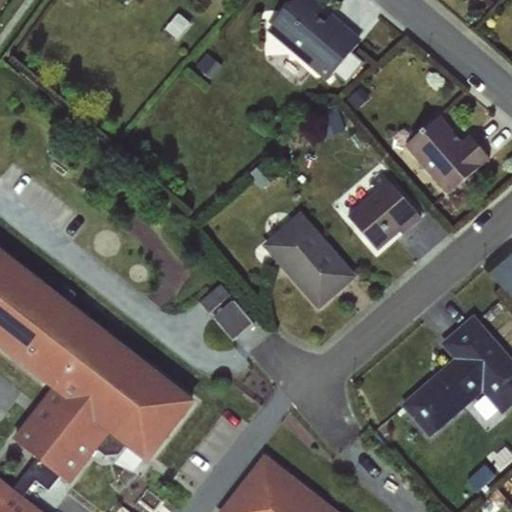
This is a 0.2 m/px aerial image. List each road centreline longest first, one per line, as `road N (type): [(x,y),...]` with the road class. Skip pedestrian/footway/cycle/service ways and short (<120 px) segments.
road 1 (residential): [(511,209),(316,388)]
road 2 (residential): [(511,98),(395,0)]
